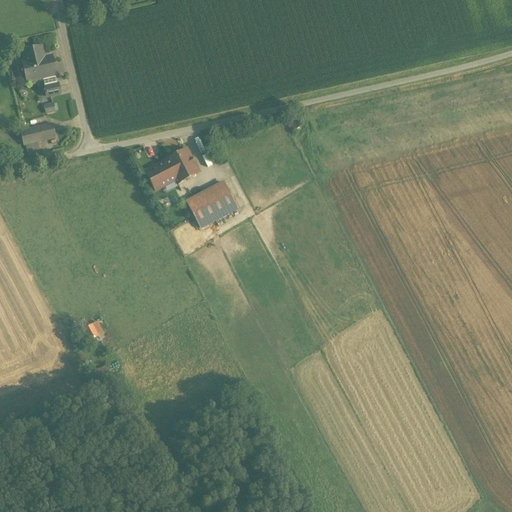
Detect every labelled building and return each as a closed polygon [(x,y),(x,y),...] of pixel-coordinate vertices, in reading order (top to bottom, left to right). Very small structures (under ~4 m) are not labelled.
[(40,48),(22,52),(25,63),(22,64),(26,82),(41,78),(55,75),(51,57),(43,59),(40,48)] [(55,75),(41,78),(44,89),(40,90),(42,98),(46,97),(59,94),(55,75)] [(53,105),(44,107),(46,114),(54,112),(53,105)] [(37,129),(20,133),(23,146),(40,142),(37,129)] [(186,150),(164,161),(175,181),(177,185),(199,174),(186,150)] [(165,163),(145,173),(154,191),(175,181),(165,163)] [(223,184),(186,203),(200,229),(236,210),(223,184)] [(96,323),(89,326),(94,337),(101,333),(96,323)] [(112,365),(96,369),(99,383),(115,379),(112,365)]
